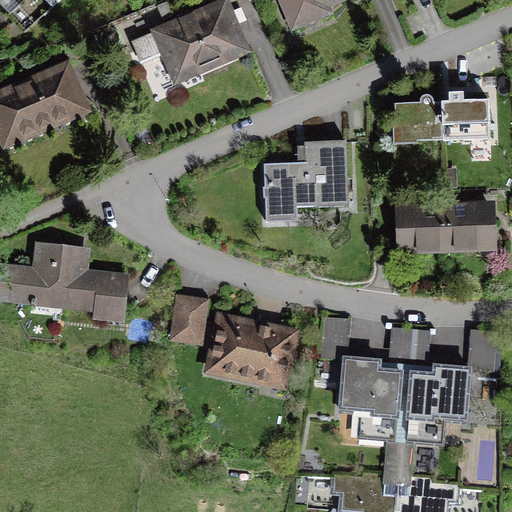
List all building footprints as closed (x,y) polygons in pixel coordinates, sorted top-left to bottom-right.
[(64,0),(46,0),(55,8),(64,0)] [(362,0),(281,0),(297,35),(340,17),(337,11),(362,0)] [(233,1),(157,34),(181,90),(258,57),(233,1)] [(77,65),(0,97),(0,124),(12,153),(99,116),(77,65)] [(493,103),(443,104),(445,142),(494,141),(493,103)] [(399,143),(445,142),(443,104),(397,106),(399,143)] [(300,163),(269,165),(272,225),(303,223),(302,207),(352,205),(349,143),(299,146),(300,163)] [(497,206),(446,209),(448,253),(499,251),(497,206)] [(401,255),(448,253),(446,209),(399,211),(401,255)] [(35,242),(32,268),(0,263),(0,303),(124,320),(130,276),(88,270),(91,249),(35,242)] [(210,296),(175,292),(170,337),(204,341),(210,296)] [(303,329),(218,313),(206,373),(292,390),(303,329)] [(342,357),(345,320),(326,318),(323,355),(342,357)] [(395,356),(413,358),(415,331),(397,330),(395,356)] [(429,333),(415,331),(413,358),(427,359),(429,333)] [(497,334),(477,332),(473,369),(492,371),(497,334)] [(395,442),(399,373),(379,372),(380,362),(342,359),(339,413),(372,415),(370,440),(395,442)] [(433,380),(410,378),(405,442),(430,444),(432,419),(467,422),(472,371),(434,367),(433,380)] [(394,511),(399,455),(387,454),(385,474),(362,472),(361,476),(334,474),(332,501),(341,502),(340,511),(352,511),(394,511)] [(399,455),(394,511),(448,511),(449,511),(454,511),(458,511),(460,485),(433,482),(433,478),(410,476),(412,456),(399,455)]
